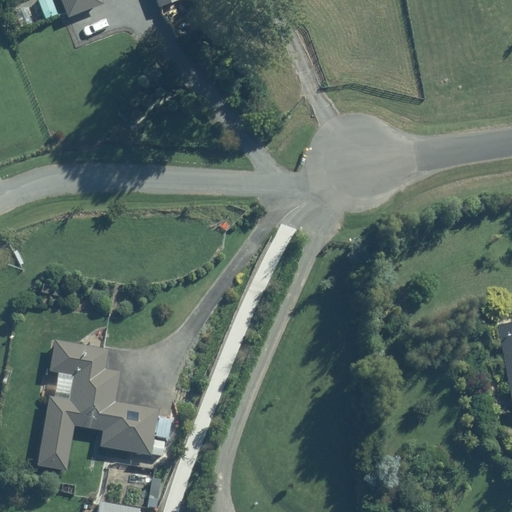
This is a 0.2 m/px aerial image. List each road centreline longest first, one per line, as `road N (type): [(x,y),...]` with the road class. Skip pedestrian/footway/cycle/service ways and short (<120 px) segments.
road 1 (unknown): [(354,166),(320,221),(222,462),(227,511)]
road 2 (residential): [(511,141),(354,166)]
